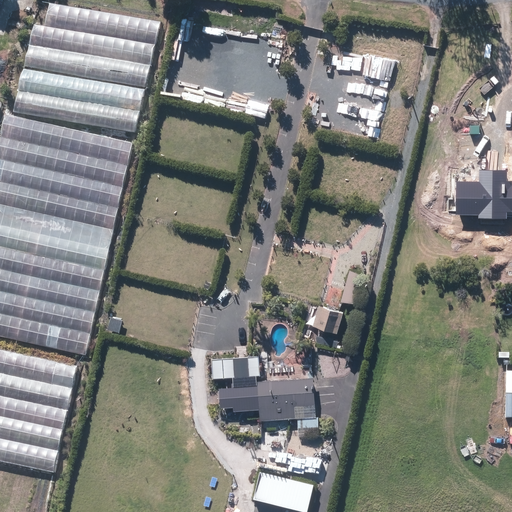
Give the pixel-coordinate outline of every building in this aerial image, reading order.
[(47,25),(159,44),(163,21),(51,2),(47,25)] [(27,66),(148,87),(155,45),(35,24),(27,66)] [(16,112),(139,132),(146,90),(23,69),(16,112)] [(326,97),(324,114),(327,114),(326,120),(338,122),(341,99),(326,97)] [(0,157),(0,335),(88,355),(136,143),(10,114),(0,157)] [(482,216),(510,216),(510,210),(511,209),(511,183),(511,178),(483,177),(482,216)] [(302,217),(310,219),(319,221),(324,200),(316,198),(307,196),(302,217)] [(320,221),(329,223),(338,226),(344,205),(335,203),(326,200),(320,221)] [(353,209),(344,209),(343,222),(352,223),(353,209)] [(465,231),(466,232),(467,232),(469,232),(470,232),(471,232),(472,231),(473,230),(474,229),(475,228),(475,227),(476,225),(476,224),(475,223),(475,222),(474,220),(474,219),(473,219),(471,218),(470,217),(469,217),(468,217),(466,217),(465,218),(464,218),(463,219),(462,220),(461,221),(461,223),(461,224),(461,225),(461,227),(461,228),(462,229),(463,230),(464,231),(465,231)] [(511,225),(500,224),(499,255),(510,256),(511,225)] [(366,274),(353,270),(344,301),(357,305),(366,274)] [(316,326),(340,334),(347,312),(323,305),(316,326)] [(0,461),(56,474),(79,365),(0,348),(0,461)] [(511,352),(500,352),(500,358),(505,358),(505,365),(511,365),(511,356),(511,352)] [(159,432),(197,442),(214,378),(176,368),(171,388),(162,386),(156,410),(164,412),(159,432)] [(300,418),(300,437),(320,436),(319,418),(307,418),(307,406),(318,406),(317,378),(314,378),(314,373),(262,375),(264,419),(300,418)] [(219,457),(277,472),(287,433),(228,419),(219,457)] [(317,437),(317,446),(331,447),(331,437),(317,437)] [(261,474),(255,501),(302,511),(310,511),(316,487),(261,474)]
